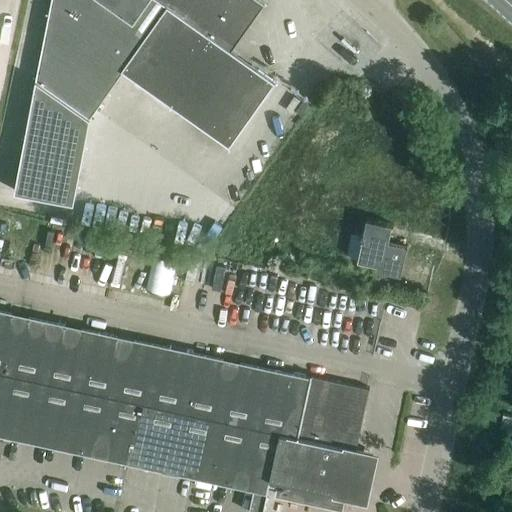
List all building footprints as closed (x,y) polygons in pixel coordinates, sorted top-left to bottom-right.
[(123,70),(229,146),(275,81),(231,50),(264,4),(258,0),(51,0),(36,79),(90,117),(123,70)] [(74,202),(90,117),(36,79),(15,191),(74,202)] [(302,101),(296,111),(303,116),(310,106),(302,101)] [(377,264),(376,269),(401,275),(407,245),(389,241),(392,224),(367,219),(364,233),(362,233),(360,239),(362,239),(358,260),(377,264)] [(0,434),(254,489),(267,493),(270,483),(277,485),(275,494),(341,508),(344,495),(363,499),(373,453),(354,448),(367,387),(312,376),(312,375),(311,374),(310,377),(0,309),(0,434)] [(499,427),(511,430),(511,425),(511,415),(503,413),(499,427)] [(262,511),(267,493),(254,489),(248,511),(249,511),(262,511)]
